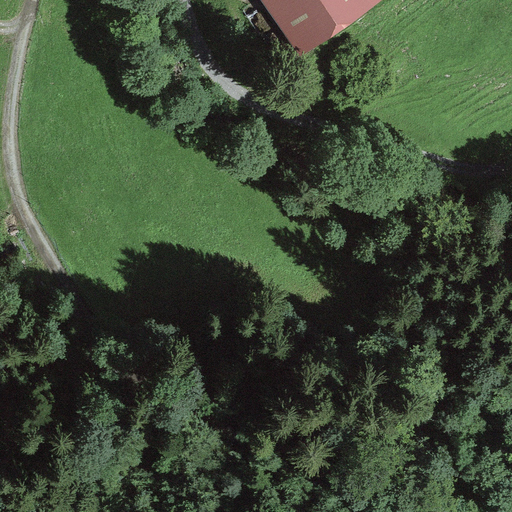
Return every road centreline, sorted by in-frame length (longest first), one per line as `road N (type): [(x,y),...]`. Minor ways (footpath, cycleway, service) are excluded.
road 1 (track): [(407,511),(308,479),(180,410),(98,328),(28,209),(10,142),(13,68),(31,0)]
road 2 (track): [(184,0),(205,53),(255,96),(429,156),(511,162)]
